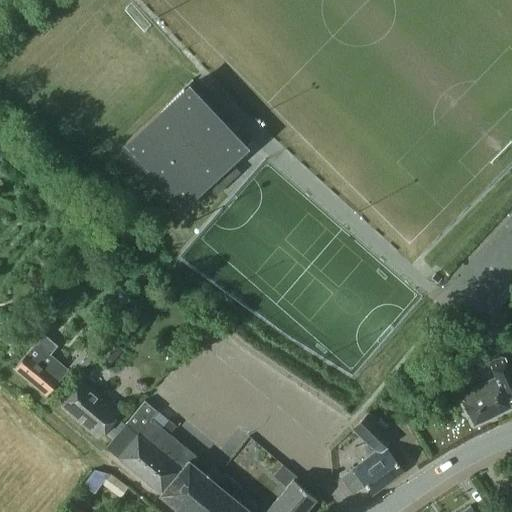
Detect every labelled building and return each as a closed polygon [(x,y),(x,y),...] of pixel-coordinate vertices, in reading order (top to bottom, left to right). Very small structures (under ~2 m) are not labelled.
[(169,78),(92,154),(157,220),(234,144),(169,78)] [(435,272),(431,278),(438,283),(442,277),(435,272)] [(204,342),(212,348),(226,329),(218,323),(204,342)] [(57,345),(44,333),(13,369),(45,396),(66,371),(48,355),(57,345)] [(122,350),(111,340),(95,359),(106,368),(122,350)] [(93,355),(85,348),(69,367),(78,374),(93,355)] [(511,399),(511,374),(504,359),(489,366),(495,378),(459,395),(473,424),(510,407),(507,402),(511,399)] [(59,407),(98,439),(120,413),(82,380),(59,407)] [(214,480),(220,474),(211,466),(204,475),(190,464),(196,457),(168,434),(175,425),(168,419),(161,428),(151,419),(156,413),(143,403),(106,447),(161,493),(160,494),(181,511),(248,511),(230,497),(231,495),(214,480)] [(375,452),(340,479),(352,495),(365,485),(371,494),(402,471),(383,447),(394,436),(380,421),(375,425),(366,416),(353,429),(375,452)] [(251,479),(272,448),(253,435),(232,466),(251,479)] [(305,511),(317,498),(295,479),(297,476),(284,465),(273,477),(287,488),(268,510),(270,511),(305,511)] [(94,470),(83,485),(94,493),(102,483),(120,498),(128,487),(110,473),(94,470)] [(214,480),(231,495),(239,486),(225,474),(223,477),(220,474),(214,480)]
